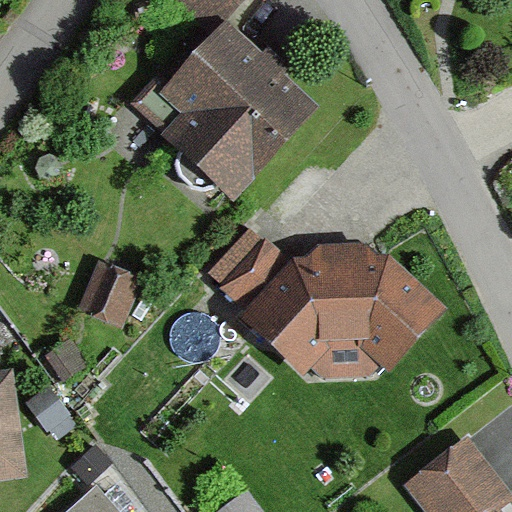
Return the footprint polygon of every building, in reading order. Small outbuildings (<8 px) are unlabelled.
[(178,0),(209,28),(234,0),(178,0)] [(229,194),(303,112),(222,38),(168,97),(190,118),(170,139),(182,151),(175,158),(173,169),(176,179),(189,190),(199,193),(209,189),(216,182),(229,194)] [(381,361),(383,362),(429,312),(381,269),(362,270),(358,275),(317,276),(312,272),(293,272),(291,274),(262,247),(221,291),(250,319),(314,376),(370,374),(381,361)] [(127,287),(100,275),(85,310),(113,322),(127,287)] [(0,472),(11,471),(0,392),(0,472)] [(486,511),(501,500),(461,449),(410,489),(427,511),(486,511)]
